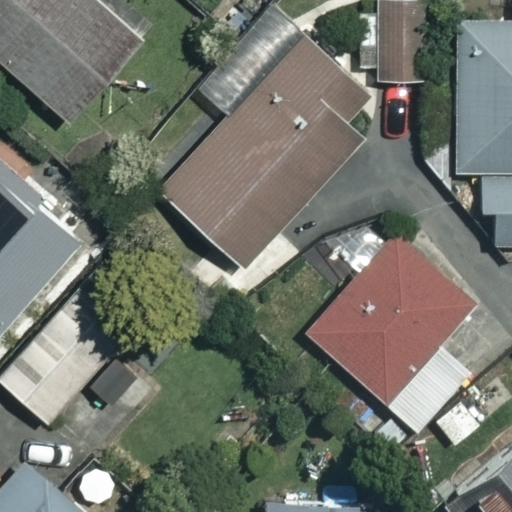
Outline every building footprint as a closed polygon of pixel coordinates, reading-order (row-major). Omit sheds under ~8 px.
[(131,35),(90,0),(0,0),(0,58),(62,113),(131,35)] [(511,14),(450,15),(449,162),(482,163),(482,239),(511,239),(511,14)] [(299,246),(273,222),(356,134),(337,116),(360,91),(296,30),(153,183),(225,251),(199,278),(237,313),(299,246)] [(0,326),(78,231),(0,166),(0,326)] [(472,295),(395,226),(303,327),(411,425),(465,365),(434,337),(472,295)] [(112,342),(64,296),(0,364),(0,377),(42,417),(112,342)] [(511,511),(511,441),(439,504),(446,511),(511,511)] [(0,511),(79,511),(18,457),(0,477),(0,511)] [(368,511),(368,496),(260,495),(259,511),(368,511)]
